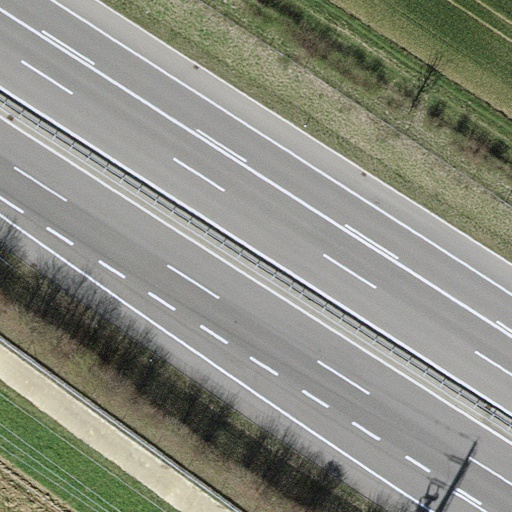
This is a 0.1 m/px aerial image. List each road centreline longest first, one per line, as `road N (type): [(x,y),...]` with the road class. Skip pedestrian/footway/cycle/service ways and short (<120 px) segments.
road 1 (motorway): [(0,158),(511,484)]
road 2 (motorway): [(486,355),(0,45)]
road 3 (track): [(198,511),(0,367)]
